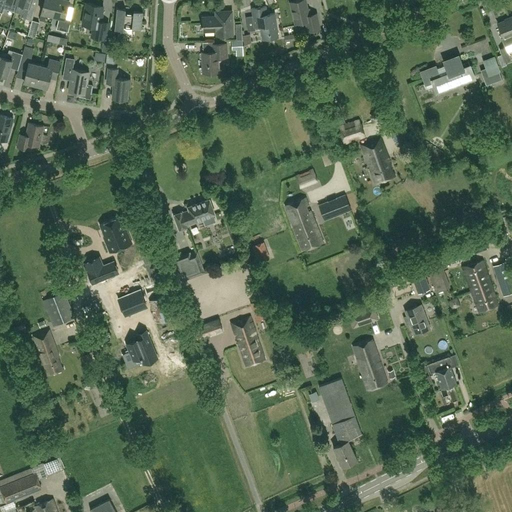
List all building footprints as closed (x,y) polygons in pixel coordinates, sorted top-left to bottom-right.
[(0,0),(0,12),(2,13),(4,8),(15,12),(18,0),(0,0)] [(31,0),(18,0),(15,12),(21,14),(20,16),(32,20),(37,5),(31,3),(31,0)] [(53,16),(56,0),(44,0),(39,20),(44,21),(46,14),(53,16)] [(56,0),(53,16),(59,17),(56,29),(68,32),(71,20),(65,18),(69,0),(56,0)] [(309,15),(305,0),(298,0),(290,2),(295,24),(305,21),(308,32),(320,29),(317,13),(309,15)] [(86,3),(82,25),(93,27),(91,37),(105,39),(108,22),(100,21),(103,6),(86,3)] [(255,27),(261,26),(263,39),(278,37),(275,13),(267,14),(266,6),(252,8),(253,16),(246,17),(248,31),(255,30),(255,27)] [(115,29),(123,30),(123,33),(131,33),(132,29),(141,30),(143,12),(134,11),(133,14),(125,13),(126,9),(117,8),(115,29)] [(216,17),(202,17),(202,24),(201,24),(201,26),(202,26),(203,31),(217,31),(217,36),(233,35),(232,11),(216,12),(216,17)] [(511,24),(510,19),(497,23),(503,38),(501,39),(504,47),(506,46),(511,43),(511,24)] [(39,22),(32,20),(28,35),(35,37),(39,22)] [(242,40),(231,41),(232,50),(236,50),(243,50),(242,40)] [(213,52),(202,52),(203,72),(219,72),(218,57),(227,57),(226,43),(212,44),(213,52)] [(25,46),(22,54),(19,66),(27,68),(24,81),(35,84),(40,65),(30,62),(34,48),(25,46)] [(504,47),(499,49),(501,55),(504,63),(505,62),(511,60),(508,51),(506,46),(504,47)] [(7,54),(2,53),(0,58),(0,74),(7,76),(10,65),(19,67),(19,66),(22,54),(9,50),(7,54)] [(99,52),(97,60),(104,62),(106,54),(99,52)] [(107,53),(106,62),(113,63),(114,54),(107,53)] [(501,55),(497,56),(502,67),(506,65),(505,62),(504,63),(501,55)] [(435,66),(421,72),(426,87),(433,84),(436,92),(474,78),(469,66),(463,68),(458,56),(444,61),(446,67),(437,71),(435,66)] [(66,57),(63,73),(71,75),(68,92),(79,93),(79,96),(90,99),(93,85),(87,84),(89,72),(73,69),(74,59),(66,57)] [(47,67),(40,65),(35,84),(47,87),(50,77),(56,79),(60,62),(49,59),(47,67)] [(494,59),(484,63),(488,71),(482,73),(486,85),(502,78),(494,59)] [(108,68),(107,83),(114,84),(112,99),(127,100),(128,88),(129,88),(130,79),(117,78),(117,69),(108,68)] [(330,96),(324,98),(328,108),(331,107),(333,106),(333,105),(330,96)] [(0,139),(7,141),(13,118),(0,114),(0,139)] [(344,145),(365,137),(359,119),(338,126),(344,145)] [(26,135),(20,134),(17,147),(29,149),(31,144),(39,146),(44,126),(29,122),(26,135)] [(401,129),(392,133),(397,146),(406,143),(401,129)] [(368,143),(367,142),(361,145),(376,184),(395,176),(380,137),(374,140),(374,141),(368,143)] [(299,186),(316,179),(313,170),(296,177),(299,186)] [(345,194),(319,205),(325,220),(351,209),(345,194)] [(305,198),(285,206),(303,250),(323,242),(305,198)] [(215,222),(213,214),(215,213),(209,199),(188,207),(189,210),(182,213),(182,212),(174,215),(179,230),(187,227),(187,225),(202,220),(201,218),(202,218),(205,226),(215,222)] [(123,247),(132,243),(125,227),(124,228),(119,216),(100,224),(105,234),(105,235),(105,236),(107,236),(108,239),(105,240),(110,252),(119,248),(119,247),(122,245),(123,247)] [(482,230),(465,236),(472,254),(489,247),(482,230)] [(459,238),(449,242),(457,260),(468,256),(459,238)] [(262,243),(253,246),(259,262),(268,259),(262,243)] [(151,249),(140,253),(150,282),(162,278),(151,249)] [(190,252),(173,258),(181,280),(204,272),(197,252),(190,255),(190,252)] [(386,265),(394,261),(390,252),(382,256),(386,265)] [(92,280),(92,283),(118,272),(114,261),(103,266),(99,256),(95,258),(84,262),(92,280)] [(406,263),(418,293),(430,289),(418,258),(406,263)] [(483,262),(464,268),(479,311),(498,305),(483,262)] [(511,282),(505,263),(493,267),(503,295),(511,292),(511,282)] [(413,286),(398,291),(400,298),(416,293),(413,286)] [(143,304),(137,289),(115,298),(121,313),(143,304)] [(64,292),(43,300),(54,326),(74,318),(64,292)] [(255,316),(267,311),(262,299),(250,303),(255,316)] [(347,312),(352,328),(379,320),(373,303),(347,312)] [(405,311),(407,316),(403,317),(406,325),(410,324),(414,335),(430,329),(421,305),(405,311)] [(121,323),(126,336),(150,326),(145,313),(121,323)] [(160,332),(171,327),(167,317),(156,321),(160,332)] [(250,317),(231,323),(246,366),(265,360),(250,317)] [(223,331),(219,319),(199,326),(203,337),(223,331)] [(49,330),(33,336),(48,375),(64,369),(49,330)] [(144,363),(157,357),(146,330),(137,334),(139,338),(127,343),(133,360),(141,357),(144,363)] [(353,347),(368,390),(387,384),(381,365),(380,366),(378,360),(379,359),(372,340),(353,347)] [(457,383),(450,366),(456,364),(452,354),(427,364),(430,373),(436,371),(442,389),(457,383)] [(426,365),(420,367),(423,376),(429,374),(426,365)] [(316,391),(309,394),(312,402),(319,399),(316,391)] [(455,412),(444,413),(445,421),(456,419),(455,412)] [(343,443),(333,448),(342,467),(357,460),(347,439),(362,432),(359,424),(352,427),(352,429),(345,432),(344,429),(338,432),(343,443)] [(31,468),(10,477),(0,480),(0,486),(0,487),(6,502),(42,488),(36,473),(34,474),(31,468)] [(36,511),(57,511),(53,499),(34,506),(36,511)] [(115,511),(116,511),(109,499),(90,509),(91,511),(115,511)]
